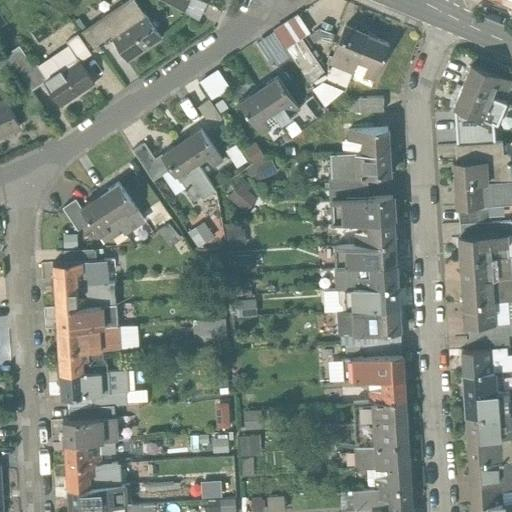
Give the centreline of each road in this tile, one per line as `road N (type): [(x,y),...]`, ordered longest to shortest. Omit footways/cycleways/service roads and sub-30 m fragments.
road 1 (residential): [(443,511),(417,92),(436,13)]
road 2 (residential): [(37,511),(14,172)]
road 3 (residential): [(14,172),(176,77),(261,0)]
